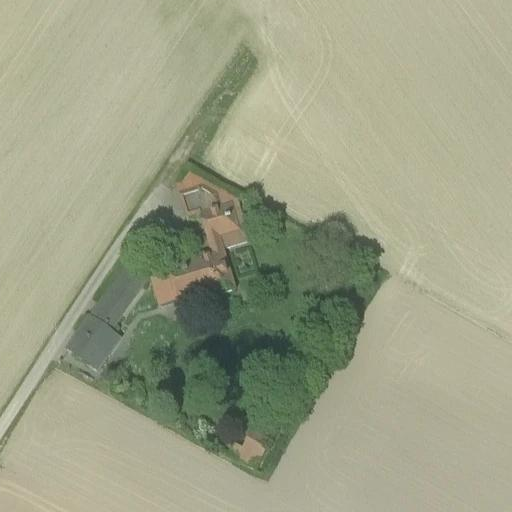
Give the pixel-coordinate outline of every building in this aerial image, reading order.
[(202,192),(179,199),(186,223),(199,219),(220,212),(216,200),(202,192)] [(220,212),(199,219),(207,245),(219,241),(239,235),(231,209),(220,212)] [(211,257),(202,260),(203,263),(166,275),(176,308),(200,300),(199,298),(215,293),(217,300),(235,294),(219,241),(207,245),(211,257)] [(111,287),(129,299),(142,281),(124,268),(111,287)] [(86,325),(104,337),(129,299),(111,287),(86,325)] [(65,356),(80,366),(83,368),(104,337),(86,325),(65,356)] [(65,356),(58,367),(72,376),(80,366),(65,356)] [(244,431),(230,459),(253,471),(267,442),(244,431)]
